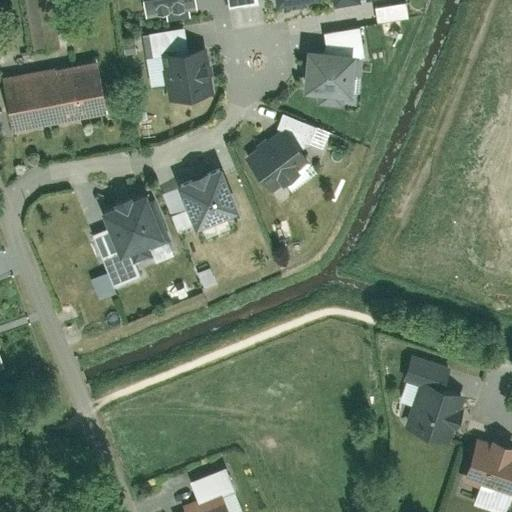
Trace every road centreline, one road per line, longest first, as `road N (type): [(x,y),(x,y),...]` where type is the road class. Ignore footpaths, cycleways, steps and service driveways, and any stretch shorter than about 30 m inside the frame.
road 1 (residential): [(121,511),(0,207)]
road 2 (residential): [(0,200),(48,173),(170,156),(224,136),(258,52)]
